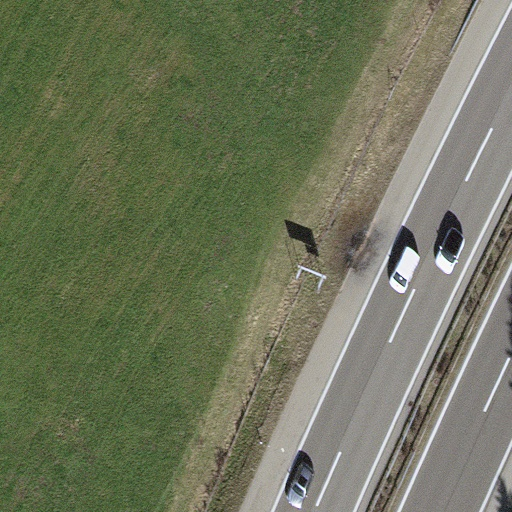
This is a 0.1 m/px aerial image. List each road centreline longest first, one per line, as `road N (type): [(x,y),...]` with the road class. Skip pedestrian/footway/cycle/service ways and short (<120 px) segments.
road 1 (motorway): [(511,90),(317,511)]
road 2 (motorway): [(442,511),(511,360)]
